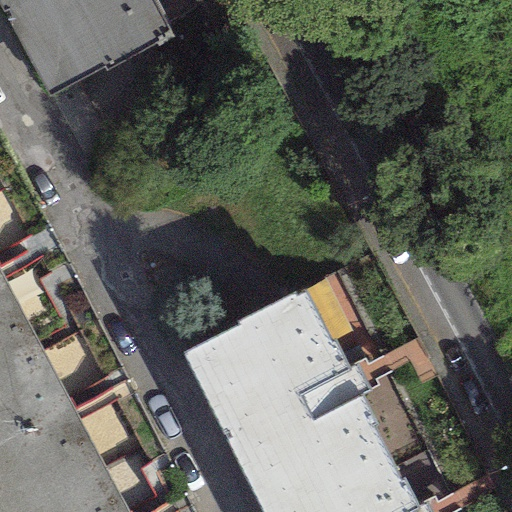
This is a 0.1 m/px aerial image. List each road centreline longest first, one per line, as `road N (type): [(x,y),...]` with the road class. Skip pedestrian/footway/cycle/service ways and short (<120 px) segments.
road 1 (residential): [(0,84),(229,511)]
road 2 (unclassified): [(280,0),(511,423)]
